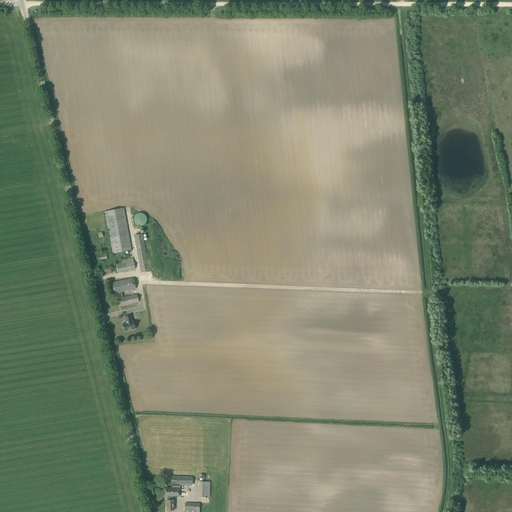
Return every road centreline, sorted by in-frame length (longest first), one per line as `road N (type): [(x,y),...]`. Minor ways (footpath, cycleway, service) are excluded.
road 1 (unclassified): [(147,511),(21,3)]
road 2 (track): [(21,3),(511,5)]
